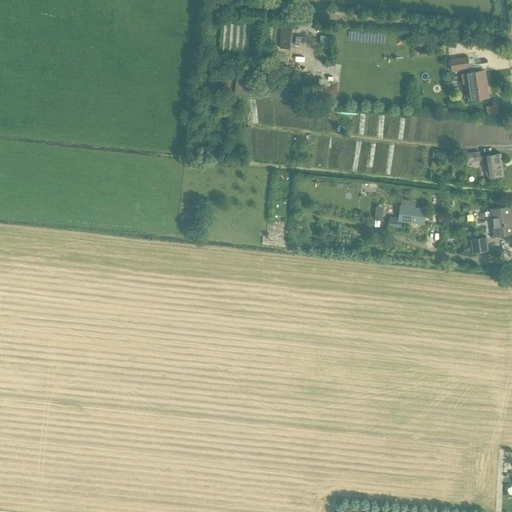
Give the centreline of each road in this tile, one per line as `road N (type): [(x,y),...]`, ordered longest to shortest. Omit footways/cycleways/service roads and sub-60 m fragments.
road 1 (track): [(511,262),(439,254),(328,215)]
road 2 (track): [(465,147),(293,129)]
